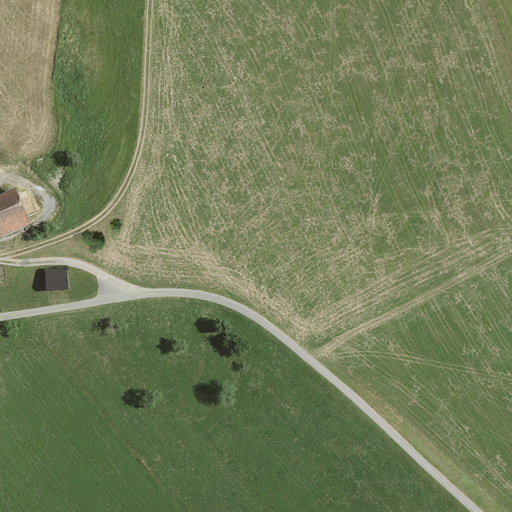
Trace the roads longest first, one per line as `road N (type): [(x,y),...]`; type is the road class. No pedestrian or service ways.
road 1 (residential): [(476,511),(353,395),(246,310),(159,291),(0,315)]
road 2 (track): [(0,258),(68,236),(115,204),(140,142),(149,0)]
road 3 (track): [(117,296),(83,266),(0,260)]
